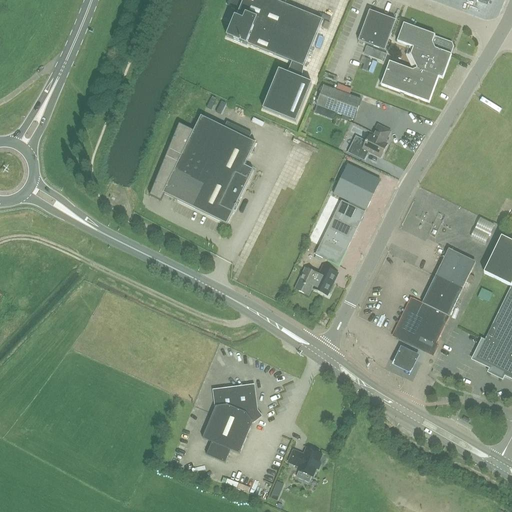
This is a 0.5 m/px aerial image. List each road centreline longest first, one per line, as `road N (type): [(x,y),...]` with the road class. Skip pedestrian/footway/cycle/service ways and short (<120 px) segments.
road 1 (unclassified): [(322,353),(406,188),(499,34)]
road 2 (secondary): [(220,293),(28,189)]
road 3 (secondary): [(496,463),(322,353)]
road 4 (primary): [(23,145),(91,0)]
